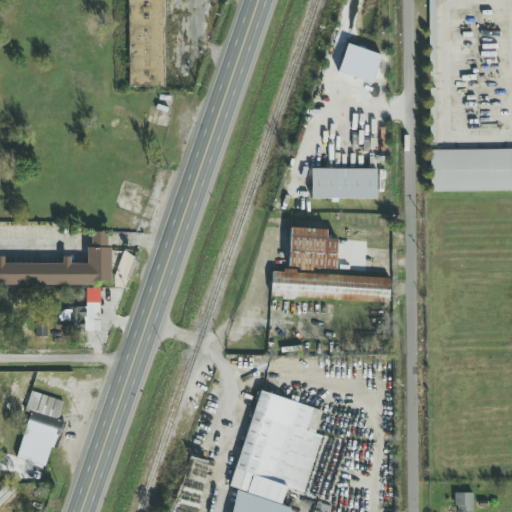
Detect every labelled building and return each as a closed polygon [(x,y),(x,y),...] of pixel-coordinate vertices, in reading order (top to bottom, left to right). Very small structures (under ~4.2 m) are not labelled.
[(162,0),(127,0),(128,87),(163,86),(162,0)] [(371,84),(380,55),(346,44),(337,73),(371,84)] [(430,192),(511,191),(511,149),(430,150),(430,192)] [(375,169),(310,169),(310,199),(375,199),(375,169)] [(388,303),(389,277),(334,274),(336,239),(325,238),(326,229),(289,228),(287,271),(271,271),(270,298),(388,303)] [(0,285),(110,285),(110,247),(106,247),(106,232),(88,232),(88,264),(69,264),(69,257),(61,257),(61,264),(3,264),(3,257),(0,257),(0,285)] [(112,285),(123,289),(133,256),(121,252),(112,285)] [(99,289),(85,288),(84,331),(98,332),(99,289)] [(61,329),(82,330),(83,308),(62,307),(61,329)] [(24,440),(56,449),(64,422),(57,420),(62,401),(30,392),(24,411),(31,413),(24,440)] [(321,408),(254,393),(233,488),(236,489),(230,511),(288,511),(289,508),(281,506),(285,488),(305,492),(318,435),(315,435),(321,408)] [(472,511),(471,493),(453,493),(453,511),(472,511)]
